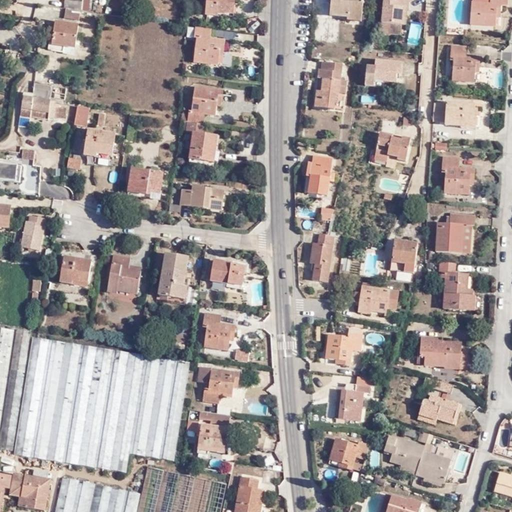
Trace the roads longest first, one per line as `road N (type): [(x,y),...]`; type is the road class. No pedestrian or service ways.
road 1 (unclassified): [(278,246),(298,511)]
road 2 (unclassified): [(279,0),(278,246)]
road 3 (residential): [(278,246),(72,223)]
road 4 (unknown): [(428,0),(417,155)]
